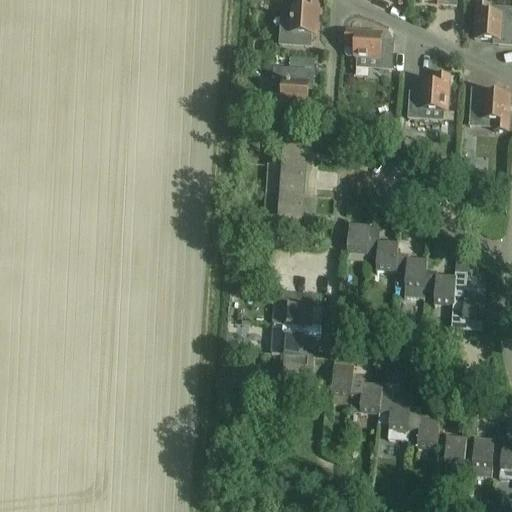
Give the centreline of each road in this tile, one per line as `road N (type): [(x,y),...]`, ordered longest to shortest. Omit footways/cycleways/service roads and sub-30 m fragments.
road 1 (residential): [(511,256),(345,176),(337,262)]
road 2 (residential): [(337,0),(511,79)]
